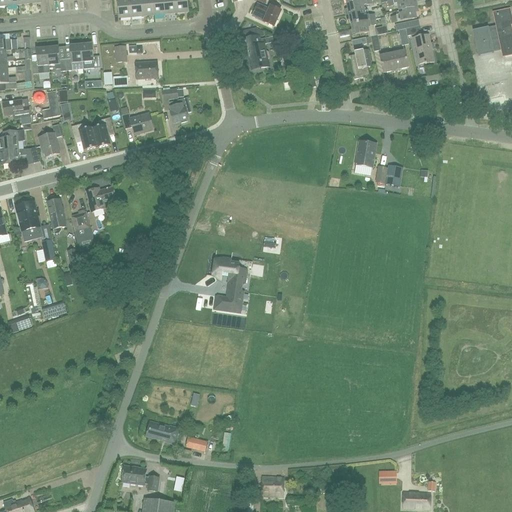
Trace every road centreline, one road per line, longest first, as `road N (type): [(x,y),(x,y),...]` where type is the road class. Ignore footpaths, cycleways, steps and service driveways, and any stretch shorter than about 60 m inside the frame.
road 1 (unclassified): [(110,448),(274,469),(348,464),(511,424)]
road 2 (unclassified): [(110,448),(231,128)]
road 3 (tertiary): [(231,128),(0,191)]
road 4 (residential): [(211,26),(124,33),(84,18),(0,26)]
road 5 (residential): [(473,133),(459,73),(345,97)]
road 6 (tertiary): [(473,133),(348,116)]
